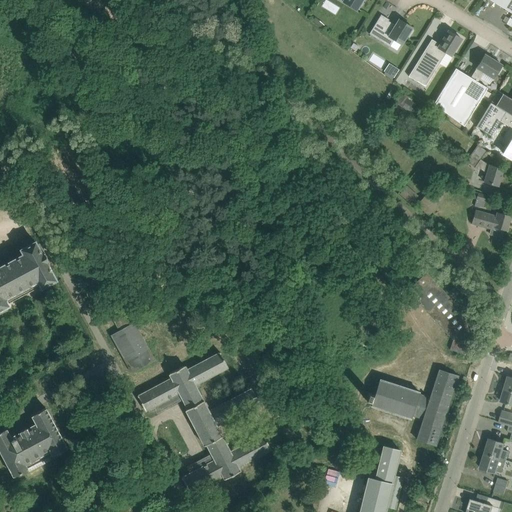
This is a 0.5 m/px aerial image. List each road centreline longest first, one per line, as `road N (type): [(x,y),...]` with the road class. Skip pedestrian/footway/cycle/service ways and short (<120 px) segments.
road 1 (unknown): [(207,342),(216,302),(220,145),(177,89),(172,45),(89,0)]
road 2 (track): [(238,0),(249,35),(286,94),(504,301)]
road 3 (residential): [(166,511),(177,483),(148,426),(37,226),(23,207),(0,203)]
road 4 (residential): [(439,511),(495,331)]
